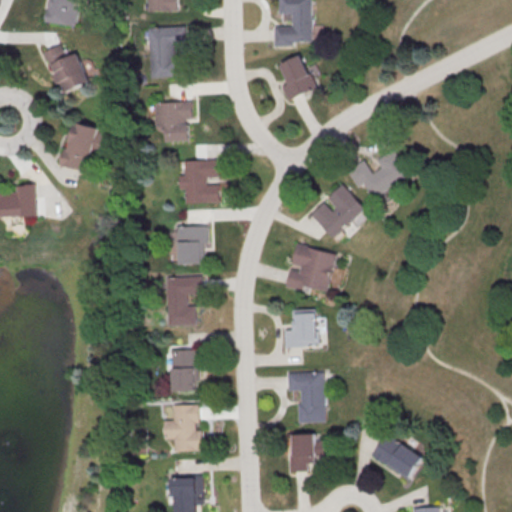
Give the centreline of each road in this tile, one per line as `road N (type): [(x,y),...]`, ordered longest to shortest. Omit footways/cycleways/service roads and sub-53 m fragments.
road 1 (residential): [(511,32),(333,128),(271,200),(244,289),(249,511)]
road 2 (residential): [(294,166),(263,137),(240,97),(231,0)]
road 3 (residential): [(24,138),(29,108),(0,92),(5,146),(24,138)]
